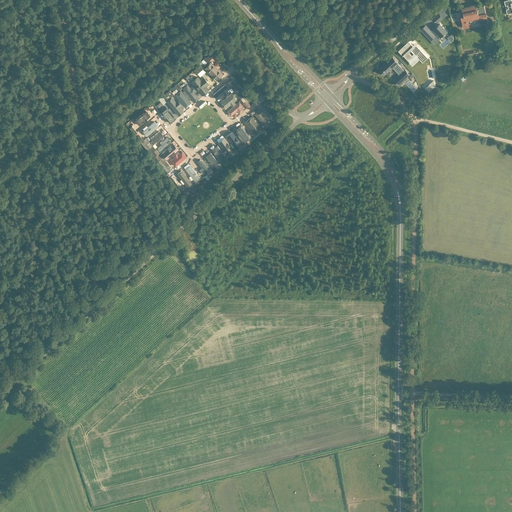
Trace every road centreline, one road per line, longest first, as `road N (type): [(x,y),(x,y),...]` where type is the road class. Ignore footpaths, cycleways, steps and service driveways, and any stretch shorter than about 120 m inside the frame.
road 1 (unclassified): [(0,395),(299,120)]
road 2 (secondary): [(399,196),(400,511)]
road 3 (track): [(149,257),(77,131),(57,0)]
road 4 (secondary): [(399,196),(390,161),(335,98)]
